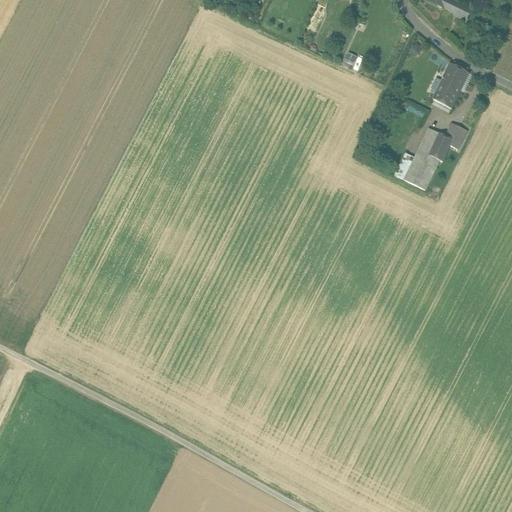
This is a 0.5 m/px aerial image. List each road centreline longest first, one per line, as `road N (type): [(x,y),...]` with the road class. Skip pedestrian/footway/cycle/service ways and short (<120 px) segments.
road 1 (track): [(305,511),(0,348)]
road 2 (unclassified): [(511,86),(451,53),(410,15),(408,0)]
